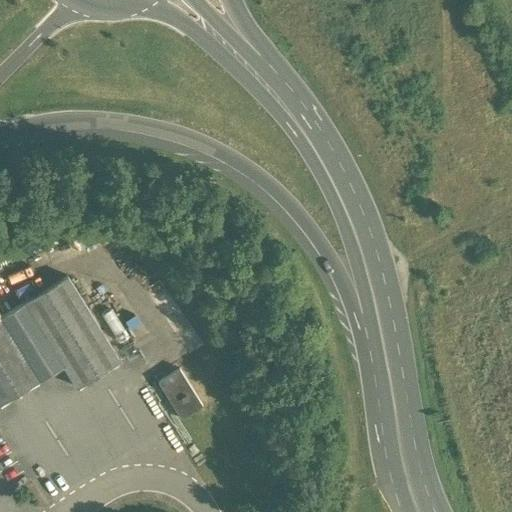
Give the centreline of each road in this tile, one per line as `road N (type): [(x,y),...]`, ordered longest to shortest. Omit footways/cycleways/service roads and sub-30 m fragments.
road 1 (primary): [(427,493),(365,225),(306,122),(254,62)]
road 2 (motorway): [(0,138),(90,121),(147,128),(211,149),(290,204),(328,254),(353,311),(368,315)]
road 3 (primary): [(118,7),(162,14),(190,30),(280,116),(330,195),(368,315)]
road 4 (primary): [(368,315),(407,511)]
